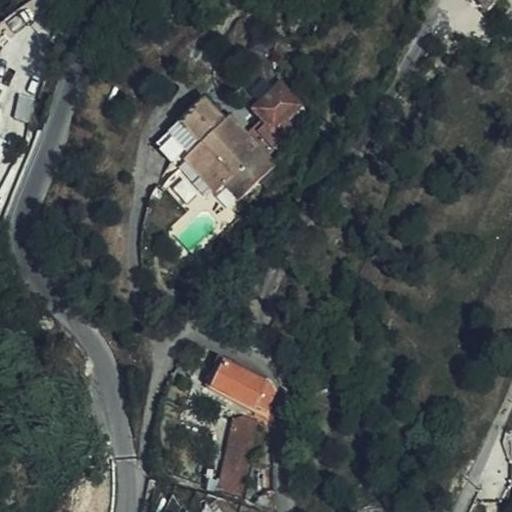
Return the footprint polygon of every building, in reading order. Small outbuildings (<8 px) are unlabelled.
[(474,0),(487,14),(503,0),(474,0)] [(267,127),(252,141),(268,157),(295,130),(287,122),(301,107),(280,86),(253,113),(261,122),(267,127)] [(224,187),(239,201),(276,165),(268,157),(252,141),(247,135),(230,118),(225,123),(204,103),(177,128),(200,148),(187,158),(184,162),(217,194),(224,187)] [(261,122),(247,135),(252,141),(267,127),(261,122)] [(200,148),(177,128),(157,148),(171,163),(176,160),(187,158),(200,148)] [(0,134),(0,167),(12,139),(0,134)] [(232,209),(239,201),(224,187),(217,194),(232,209)] [(253,412),(266,383),(220,362),(207,390),(253,412)] [(270,385),(266,383),(253,412),(255,416),(273,424),(272,399),(276,394),(270,385)] [(243,498),(257,425),(249,421),(236,425),(222,493),(243,498)] [(254,507),(262,511),(275,511),(274,494),(267,494),(254,507)]
